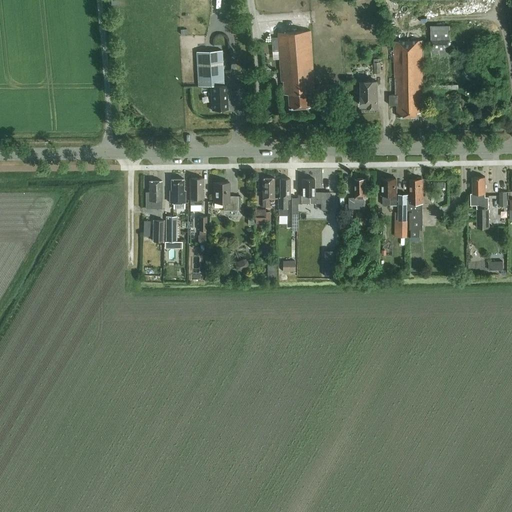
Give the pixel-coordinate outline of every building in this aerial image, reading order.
[(451,55),(450,25),(431,25),(431,55),(451,55)] [(310,30),(277,32),(278,37),(271,37),(272,51),(279,51),(281,81),(283,81),(284,94),(288,94),(289,108),(309,106),(308,93),(314,92),(310,30)] [(417,112),(425,112),(424,40),(394,41),(395,95),(390,95),(390,105),(397,105),(397,116),(417,116),(417,112)] [(212,110),(228,109),(226,84),(224,85),(222,50),(196,52),(198,86),(210,85),(212,110)] [(381,73),(380,62),(372,62),(373,73),(381,73)] [(368,106),(378,106),(377,81),(361,81),(361,106),(368,105),(368,106)] [(473,177),(473,193),(471,193),(471,205),(477,205),(477,208),(478,228),(488,227),(487,208),(489,208),(489,196),(486,196),(485,176),(473,177)] [(417,179),(410,179),(411,196),(408,196),(408,210),(412,210),(412,212),(410,212),(410,229),(411,229),(411,237),(420,236),(420,229),(423,229),(422,177),(417,177),(417,179)] [(184,190),(184,178),(171,178),(171,190),(170,190),(169,202),(185,203),(185,190),(184,190)] [(203,199),(203,178),(190,178),(190,199),(190,204),(203,204),(203,199)] [(268,199),(274,199),(274,178),(262,178),(262,199),(263,199),(263,207),(269,207),(268,199)] [(287,196),(290,196),(290,178),(280,178),(280,197),(278,197),(278,215),(287,215),(287,196)] [(366,178),(356,178),(356,197),(349,197),(349,208),(356,208),(365,207),(365,197),(368,197),(367,188),(366,188),(366,178)] [(383,205),(391,205),(399,204),(399,212),(395,212),(396,237),(407,237),(407,221),(408,221),(407,194),(399,194),(397,194),(397,188),(396,187),(396,178),(382,178),(383,189),(381,189),(382,195),(383,195),(383,205)] [(302,195),(298,195),(298,198),(298,213),(303,214),(303,203),(321,203),(321,210),(330,210),(330,192),(314,192),(314,179),(302,179),(302,195)] [(162,208),(162,180),(149,181),(149,192),(145,192),(145,201),(145,208),(162,208)] [(229,182),(214,182),(214,197),(214,202),(223,202),(223,210),(238,210),(238,196),(229,196),(229,182)] [(266,224),(266,209),(255,209),(255,224),(266,224)] [(357,227),(365,227),(364,212),(356,213),(356,214),(352,215),(352,219),(353,219),(354,226),(357,225),(357,227)] [(177,216),(166,216),(166,241),(176,242),(177,216)] [(207,216),(199,216),(199,235),(198,235),(198,243),(206,244),(206,235),(207,235),(207,216)] [(164,220),(153,219),(152,241),(164,242),(164,220)] [(283,271),(295,271),(295,261),(283,261),(283,271)] [(495,270),(503,270),(503,261),(495,261),(495,270)]
